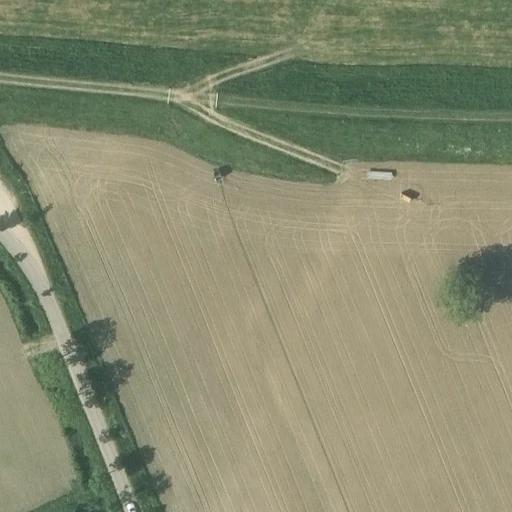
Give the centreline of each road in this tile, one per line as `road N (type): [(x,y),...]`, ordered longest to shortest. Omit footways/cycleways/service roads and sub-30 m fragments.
road 1 (track): [(0,73),(225,95),(511,109)]
road 2 (unclassified): [(0,229),(65,335),(132,511)]
